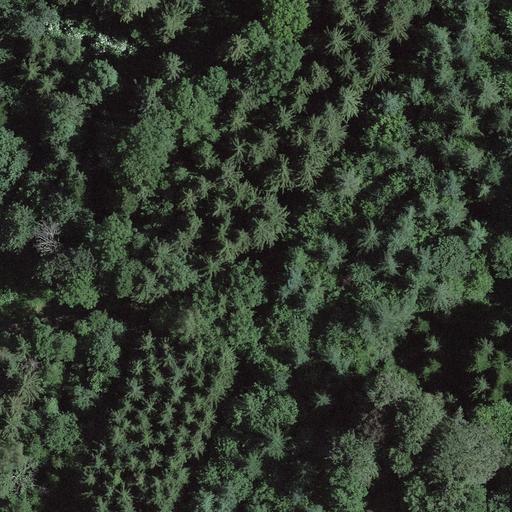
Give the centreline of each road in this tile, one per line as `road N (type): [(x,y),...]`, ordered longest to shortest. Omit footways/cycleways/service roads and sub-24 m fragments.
road 1 (track): [(172,511),(285,250),(336,154),(449,0)]
road 2 (track): [(0,332),(218,281),(285,250)]
